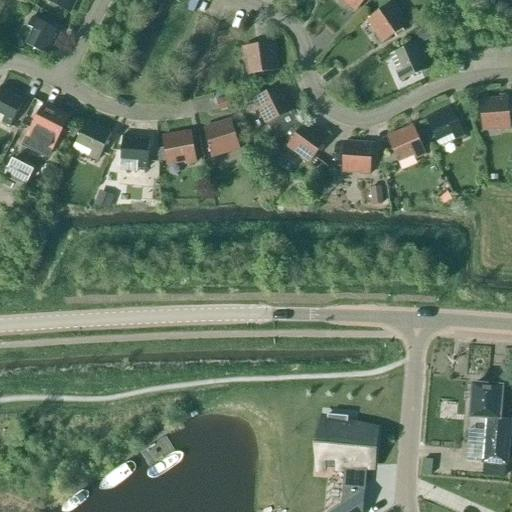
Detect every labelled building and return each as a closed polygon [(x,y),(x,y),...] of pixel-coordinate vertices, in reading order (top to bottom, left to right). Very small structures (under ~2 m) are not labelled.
[(48,0),(48,1),(70,13),(76,0),(48,0)] [(351,0),(347,4),(355,11),(364,0),(351,0)] [(377,34),(382,43),(408,25),(392,2),(372,17),(382,31),(377,34)] [(416,28),(424,22),(416,9),(408,15),(416,28)] [(26,44),(48,55),(61,31),(33,17),(29,26),(34,29),(26,44)] [(415,32),(420,43),(431,38),(427,28),(415,32)] [(216,33),(218,44),(231,42),(229,31),(216,33)] [(243,47),(245,57),(251,56),(253,73),(278,70),(274,43),(243,47)] [(403,69),(397,71),(401,80),(429,68),(418,43),(396,53),(403,69)] [(256,82),(244,94),(248,103),(253,100),(262,95),(256,82)] [(2,122),(11,126),(25,98),(1,86),(0,87),(0,113),(5,116),(2,122)] [(253,100),(258,108),(263,106),(271,121),(293,110),(281,86),(262,95),(253,100)] [(219,111),(230,108),(227,97),(216,100),(219,111)] [(481,100),(483,125),(500,123),(500,130),(510,129),(508,98),(481,100)] [(69,116),(45,104),(28,137),(52,149),(69,116)] [(436,138),(437,141),(453,134),(455,140),(464,135),(451,107),(426,119),(429,124),(436,138)] [(205,128),(212,151),(228,146),(230,152),(240,149),(231,120),(205,128)] [(89,156),(98,160),(112,132),(87,121),(76,143),(92,150),(89,156)] [(276,139),(301,157),(309,163),(327,138),(305,122),(303,126),(296,121),(276,139)] [(428,142),(436,138),(429,124),(422,127),(428,142)] [(414,152),(416,158),(425,154),(413,126),(388,136),(395,152),(398,159),(414,152)] [(164,136),(168,161),(185,158),(186,164),(196,162),(190,131),(164,136)] [(123,135),(122,159),(121,171),(138,172),(138,166),(148,167),(150,137),(123,135)] [(360,174),(370,175),(373,143),(345,142),(343,166),(360,167),(360,174)] [(399,161),(398,159),(395,152),(383,157),(387,166),(399,161)] [(13,160),(5,175),(25,185),(33,170),(13,160)] [(372,206),(383,205),(381,187),(370,189),(372,206)] [(99,194),(95,205),(106,209),(111,198),(99,194)] [(487,418),(485,448),(484,464),(508,466),(511,421),(499,420),(502,388),(474,386),(471,417),(487,418)] [(323,468),(371,467),(374,432),(347,425),(348,416),(327,415),(323,468)] [(362,511),(365,491),(342,489),(341,506),(332,511),(362,511)]
